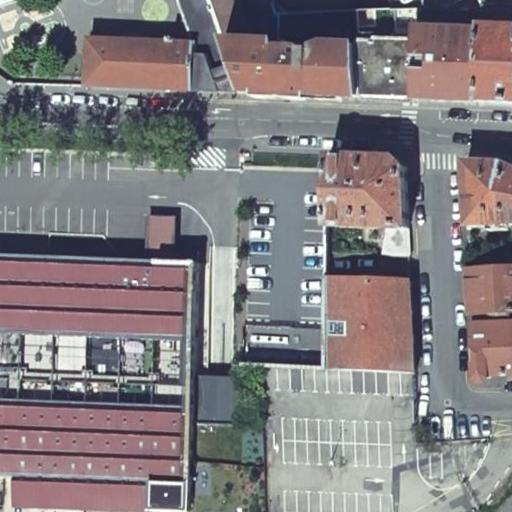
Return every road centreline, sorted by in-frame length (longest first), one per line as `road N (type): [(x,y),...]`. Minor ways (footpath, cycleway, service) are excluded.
road 1 (residential): [(0,114),(437,132)]
road 2 (residential): [(437,132),(451,396),(511,406)]
